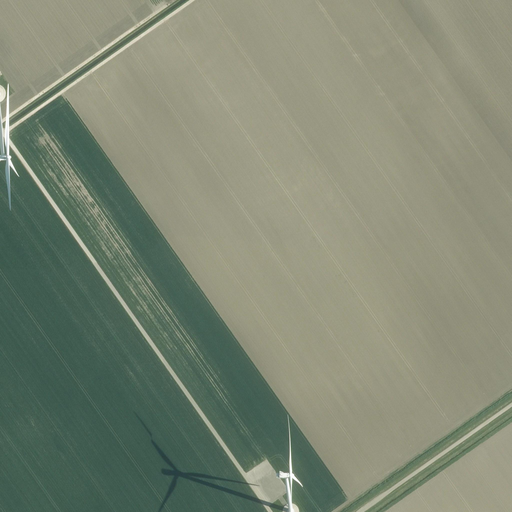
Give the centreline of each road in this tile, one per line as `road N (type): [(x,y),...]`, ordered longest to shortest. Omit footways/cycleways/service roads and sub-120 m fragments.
road 1 (track): [(192,0),(0,136)]
road 2 (track): [(174,0),(0,123)]
road 3 (residential): [(359,511),(511,404)]
